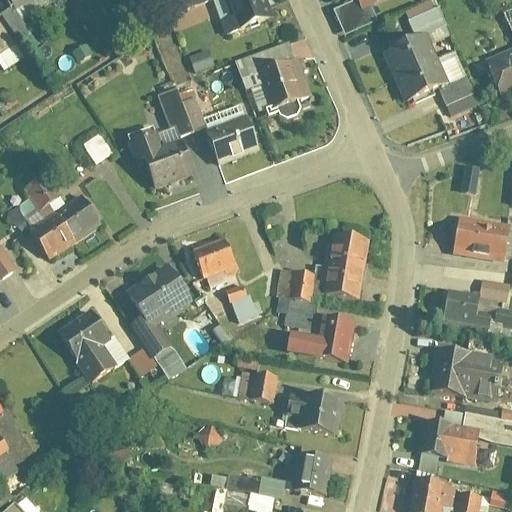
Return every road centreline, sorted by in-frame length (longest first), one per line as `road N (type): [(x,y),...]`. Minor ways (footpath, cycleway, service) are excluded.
road 1 (residential): [(370,144),(160,238),(0,340)]
road 2 (residential): [(357,511),(405,248),(387,178)]
road 3 (residential): [(370,144),(308,0)]
road 4 (residential): [(511,131),(387,178)]
